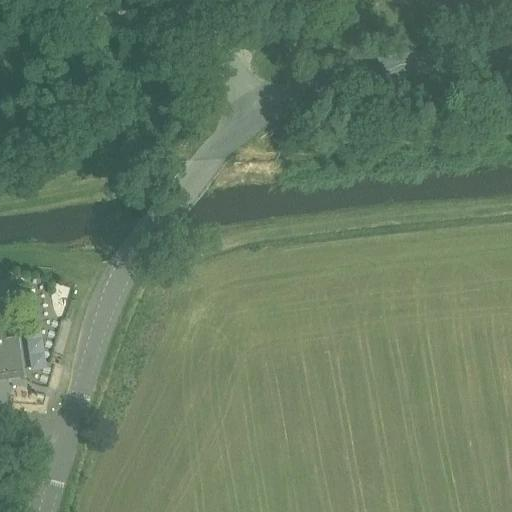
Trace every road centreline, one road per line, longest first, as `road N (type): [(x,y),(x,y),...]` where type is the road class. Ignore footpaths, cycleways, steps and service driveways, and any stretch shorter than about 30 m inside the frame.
road 1 (tertiary): [(67,433),(116,285),(211,158),(268,112)]
road 2 (tertiary): [(268,112),(386,64),(511,52)]
road 3 (unclassified): [(197,24),(65,11),(53,0)]
